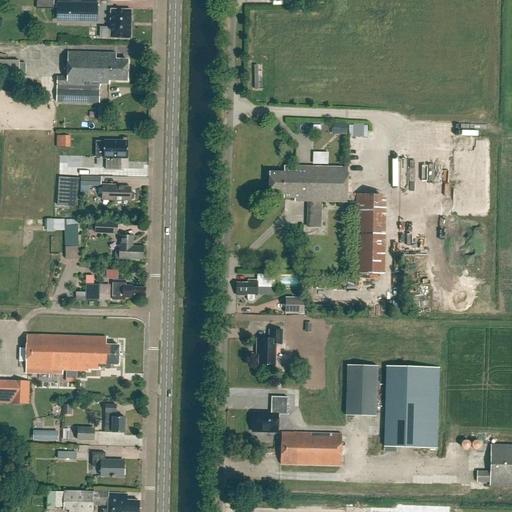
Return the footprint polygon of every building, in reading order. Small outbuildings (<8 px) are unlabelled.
[(56,20),(69,20),(97,21),(97,5),(69,4),(56,4),(56,20)] [(111,10),(110,38),(130,39),(131,10),(111,10)] [(127,81),(128,61),(116,60),(116,54),(68,53),(67,77),(57,77),(57,102),(99,103),(100,84),(109,84),(109,81),(127,81)] [(22,60),(0,59),(0,77),(16,77),(16,72),(22,72),(22,60)] [(57,136),(57,148),(68,148),(68,136),(57,136)] [(128,142),(105,141),(104,158),(106,158),(106,170),(119,170),(120,158),(128,158),(128,142)] [(310,164),(325,164),(325,151),(310,151),(310,164)] [(67,157),(67,169),(80,169),(80,157),(67,157)] [(347,203),(348,168),(284,167),(284,172),(269,172),(269,195),(284,196),(284,198),(295,198),(295,202),(347,203)] [(100,177),(81,177),(81,186),(88,186),(100,187),(100,177)] [(79,179),(69,178),(67,206),(77,207),(79,179)] [(103,185),(103,186),(102,198),(102,200),(113,200),(130,201),(130,200),(132,200),(134,199),(134,193),(132,192),(131,192),(131,188),(120,187),(120,186),(113,186),(103,185)] [(379,275),(380,195),(356,195),(355,274),(379,275)] [(321,215),(308,215),(307,227),(321,227),(321,215)] [(62,231),(62,219),(44,218),(44,230),(62,231)] [(63,258),(76,258),(75,219),(62,219),(63,258)] [(94,221),(94,234),(111,234),(112,222),(94,221)] [(132,247),(132,237),(121,236),(121,247),(120,247),(120,251),(115,251),(115,261),(128,261),(128,259),(143,259),(143,248),(132,247)] [(115,279),(115,269),(103,269),(103,279),(115,279)] [(274,288),(275,276),(257,275),(257,281),(248,281),(248,283),(236,283),(236,294),(240,294),(240,297),(247,297),(247,300),(249,302),(252,302),(254,301),(254,297),(257,297),(257,287),(274,288)] [(145,297),(146,288),(132,288),(132,286),(125,286),(125,281),(113,281),(113,300),(125,300),(125,298),(137,298),(137,297),(145,297)] [(109,301),(110,285),(85,284),(85,293),(75,292),(75,299),(109,301)] [(303,315),(303,298),(284,297),(284,314),(303,315)] [(282,344),(282,331),(270,330),(269,339),(257,339),(257,350),(259,350),(259,364),(275,365),(275,344),(282,344)] [(118,365),(119,346),(106,345),(106,337),(27,335),(26,359),(26,374),(63,375),(63,371),(89,371),(89,369),(97,370),(97,367),(110,367),(110,365),(118,365)] [(378,417),(379,366),(348,365),(347,416),(378,417)] [(438,448),(440,368),(387,366),(385,447),(438,448)] [(0,403),(10,404),(10,403),(28,404),(29,383),(11,382),(11,381),(0,380),(0,403)] [(287,415),(288,397),(272,397),(271,414),(253,413),(252,432),(278,432),(278,415),(287,415)] [(71,415),(71,405),(62,405),(62,414),(71,415)] [(125,433),(125,418),(116,417),(116,407),(106,407),(105,432),(125,433)] [(79,428),(78,439),(94,440),(95,429),(79,428)] [(34,432),(34,440),(57,440),(57,432),(34,432)] [(342,434),(291,433),(283,433),(282,433),(281,442),(281,455),(280,464),(341,466),(341,456),(341,444),(342,434)] [(511,487),(511,445),(491,445),(490,471),(476,471),(476,483),(490,483),(490,486),(511,487)] [(124,477),(124,461),(105,461),(105,453),(92,453),(92,467),(101,467),(101,476),(112,476),(112,478),(114,478),(114,477),(124,477)] [(108,506),(109,494),(109,491),(93,490),(93,491),(63,490),(63,492),(63,507),(63,510),(68,510),(68,511),(92,511),(93,506),(108,506)] [(55,492),(55,507),(63,507),(63,492),(55,492)] [(109,494),(108,506),(108,508),(103,508),(102,509),(101,511),(138,511),(139,501),(126,501),(127,495),(109,494)]
